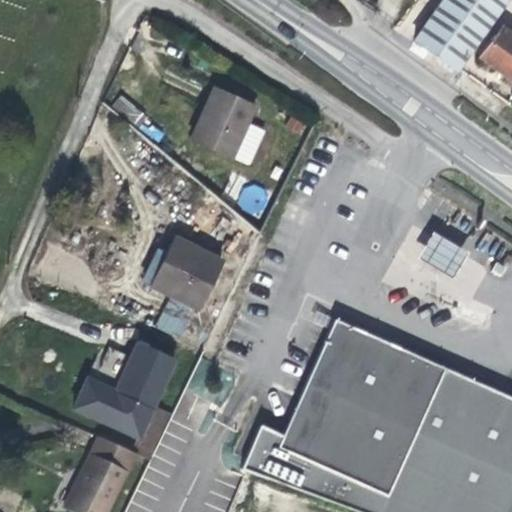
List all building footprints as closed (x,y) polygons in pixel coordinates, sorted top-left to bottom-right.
[(442,0),(414,41),(454,71),(504,0),(442,0)] [(511,35),(501,28),(478,57),(511,82),(511,35)] [(264,132),(246,125),(255,108),(213,88),(190,138),(231,158),(248,167),(264,132)] [(120,95),(112,106),(137,127),(146,117),(120,95)] [(235,205),(258,216),(269,193),(246,182),(235,205)] [(466,253),(432,231),(416,258),(450,279),(466,253)] [(175,237),(166,253),(156,247),(140,282),(155,288),(197,309),(221,261),(175,237)] [(511,255),(511,254),(503,250),(495,263),(504,268),(511,255)] [(444,305),(432,299),(424,319),(435,324),(444,305)] [(260,422),(244,465),(372,511),(511,511),(511,397),(463,376),(334,319),(283,436),(260,422)] [(151,410),(152,405),(174,359),(136,340),(113,392),(151,410)] [(135,454),(147,459),(170,413),(152,405),(151,410),(130,452),(135,454)] [(70,511),(106,511),(135,454),(130,452),(97,437),(80,472),(61,508),(68,510),(70,511)]
